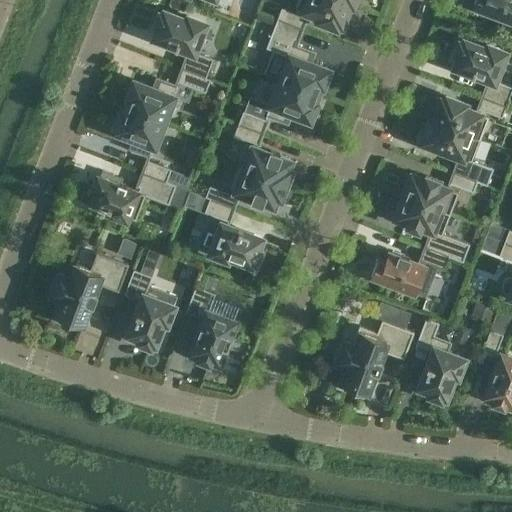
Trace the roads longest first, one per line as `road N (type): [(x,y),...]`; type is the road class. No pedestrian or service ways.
road 1 (residential): [(257,422),(420,0)]
road 2 (residential): [(0,297),(114,0)]
road 3 (residential): [(257,422),(99,382),(0,346)]
road 4 (residential): [(511,454),(257,422)]
